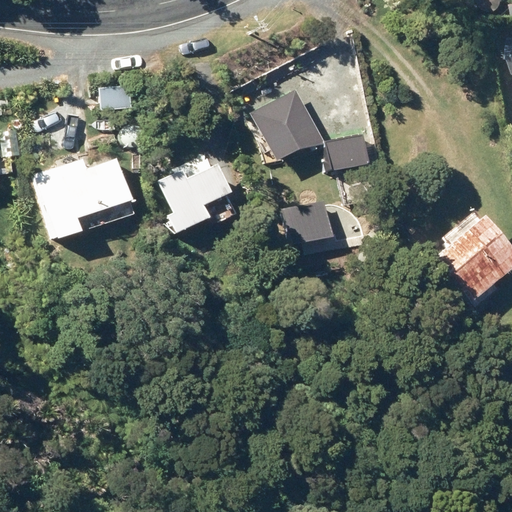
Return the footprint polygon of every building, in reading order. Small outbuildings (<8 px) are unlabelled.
[(216,58),(194,66),(206,102),(228,94),(216,58)] [(361,98),(330,104),(333,120),(364,114),(361,98)] [(103,145),(100,115),(83,117),(86,147),(103,145)] [(127,119),(109,136),(125,153),(143,137),(127,119)] [(156,177),(172,211),(166,213),(174,231),(209,215),(204,203),(223,194),(224,196),(245,187),(229,153),(208,163),(204,154),(156,177)] [(119,157),(62,177),(76,217),(133,197),(119,157)] [(310,177),(308,164),(293,166),(295,180),(310,177)] [(362,170),(362,182),(375,182),(375,170),(362,170)] [(456,189),(433,206),(443,219),(466,202),(456,189)] [(473,214),(444,238),(449,244),(434,256),(476,307),(500,287),(494,281),(511,266),(511,244),(486,213),(478,219),(473,214)]
